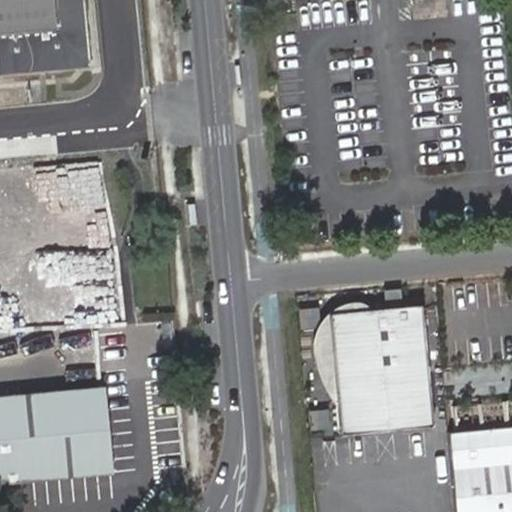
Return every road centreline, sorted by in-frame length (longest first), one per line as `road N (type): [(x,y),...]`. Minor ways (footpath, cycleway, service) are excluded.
road 1 (unclassified): [(230,281),(511,253)]
road 2 (tertiary): [(205,0),(230,281)]
road 3 (tertiary): [(230,281),(248,435),(241,511)]
